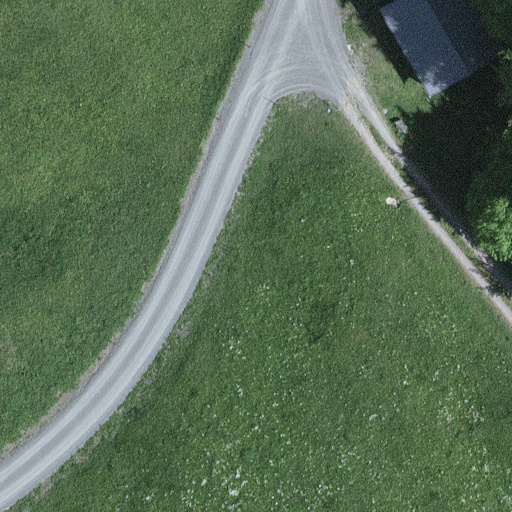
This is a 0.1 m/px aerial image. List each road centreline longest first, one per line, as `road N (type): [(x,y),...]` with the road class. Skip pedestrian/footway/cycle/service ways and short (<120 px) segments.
road 1 (track): [(288,9),(210,235),(152,337),(89,421),(0,485)]
road 2 (track): [(511,281),(288,9)]
